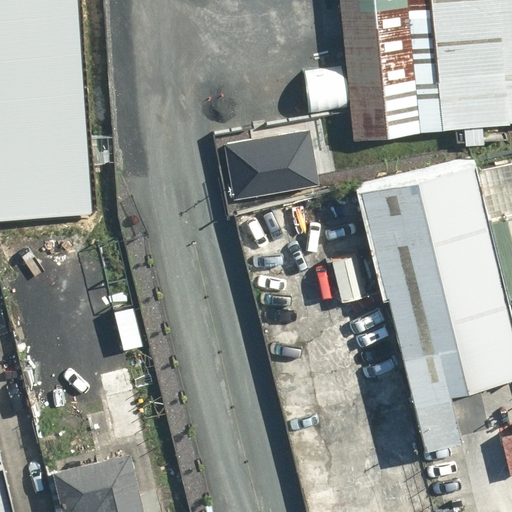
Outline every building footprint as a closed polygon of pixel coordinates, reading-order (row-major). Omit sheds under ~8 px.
[(0,0),(0,217),(92,212),(80,0),(0,0)] [(511,0),(336,0),(346,128),(448,121),(448,137),(506,132),(504,110),(511,109),(511,0)] [(222,85),(226,117),(234,115),(240,157),(306,148),(300,106),(319,103),(315,72),(222,85)] [(314,151),(227,171),(235,203),(321,184),(314,151)] [(511,316),(505,289),(486,209),(473,155),(354,184),(380,291),(388,289),(424,438),(461,430),(450,383),(511,368),(511,316)] [(283,201),(233,213),(249,283),(299,272),(283,201)] [(511,202),(486,209),(505,289),(511,287),(511,202)] [(364,294),(354,253),(328,259),(338,300),(364,294)] [(0,511),(27,511),(42,509),(0,345),(0,511)] [(100,376),(116,443),(147,435),(131,369),(100,376)] [(144,511),(131,452),(54,470),(63,511),(144,511)]
